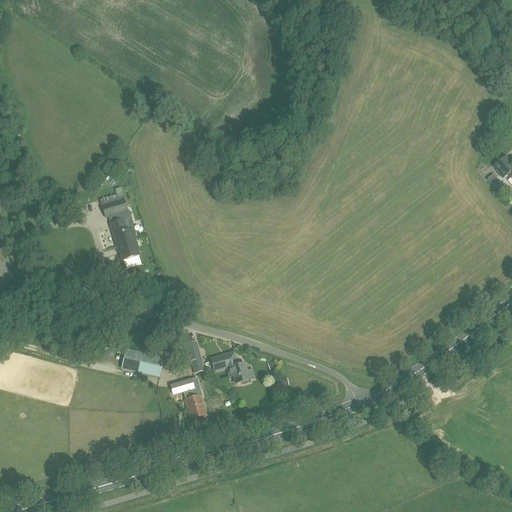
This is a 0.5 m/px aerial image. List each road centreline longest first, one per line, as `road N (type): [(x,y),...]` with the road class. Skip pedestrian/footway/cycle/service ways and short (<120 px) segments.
road 1 (unclassified): [(0,292),(12,272),(78,291),(318,366),(362,400)]
road 2 (secondary): [(17,511),(362,400)]
road 3 (secondary): [(362,400),(511,300)]
